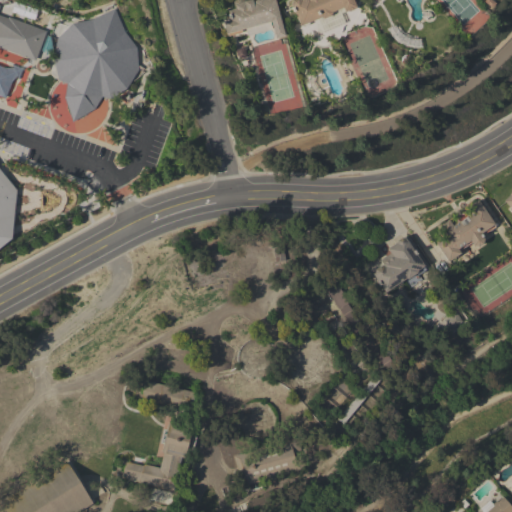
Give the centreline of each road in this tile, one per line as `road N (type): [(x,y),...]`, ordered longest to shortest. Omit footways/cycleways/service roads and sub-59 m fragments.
road 1 (tertiary): [(511,145),(408,190),(233,197),(158,214),(0,302)]
road 2 (residential): [(233,197),(179,0)]
